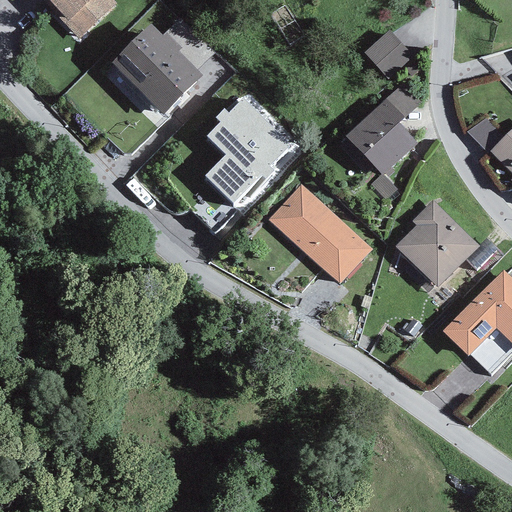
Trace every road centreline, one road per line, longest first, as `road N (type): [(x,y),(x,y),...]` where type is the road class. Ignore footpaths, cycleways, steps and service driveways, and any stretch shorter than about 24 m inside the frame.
road 1 (residential): [(0,78),(186,265),(349,359),(511,474)]
road 2 (residential): [(444,0),(444,118),(480,192),(511,227)]
